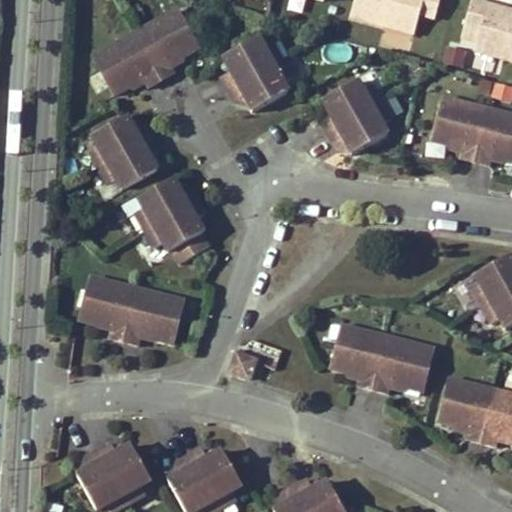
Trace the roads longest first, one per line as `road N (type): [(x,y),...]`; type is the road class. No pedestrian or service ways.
road 1 (secondary): [(22,0),(0,410)]
road 2 (secondary): [(29,387),(50,0)]
road 3 (residential): [(202,394),(385,452),(495,511)]
road 4 (residential): [(511,208),(319,182),(273,196)]
road 5 (residential): [(273,196),(202,394)]
road 6 (residential): [(29,387),(202,394)]
road 7 (secondary): [(23,511),(29,387)]
